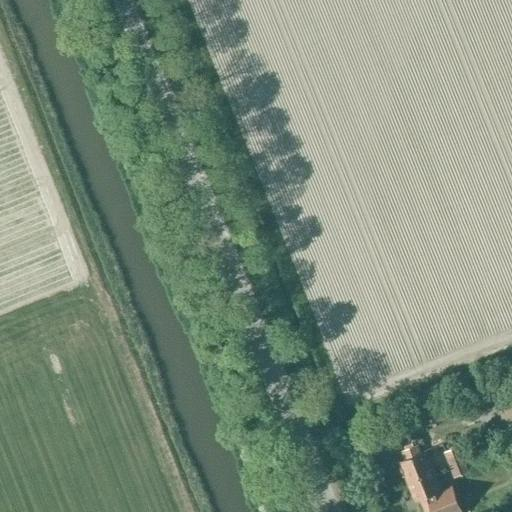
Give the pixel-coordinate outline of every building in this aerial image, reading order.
[(511,407),(500,411),(510,439),(511,438),(511,407)] [(401,461),(409,481),(436,471),(428,451),(423,452),(420,443),(400,450),(404,460),(401,461)] [(445,453),(449,465),(462,460),(457,448),(445,453)] [(462,460),(449,465),(454,478),(469,472),(469,471),(479,467),(475,456),(465,460),(465,459),(462,460)] [(436,471),(409,481),(416,501),(421,499),(426,511),(433,509),(433,511),(458,511),(463,510),(453,484),(443,487),(436,471)]
